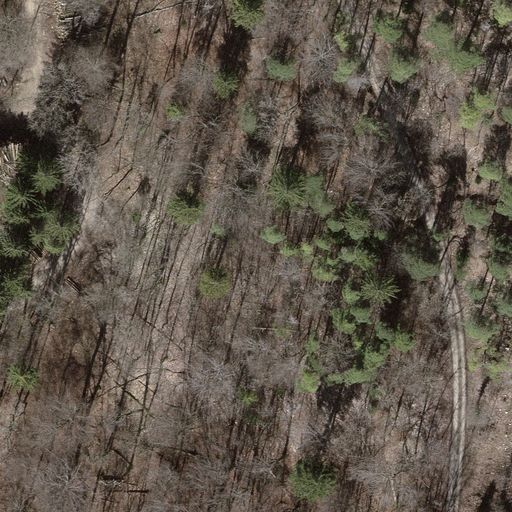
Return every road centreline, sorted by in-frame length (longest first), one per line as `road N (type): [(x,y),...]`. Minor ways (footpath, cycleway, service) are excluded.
road 1 (track): [(469,511),(467,342),(430,189),(355,0)]
road 2 (track): [(0,318),(56,272),(94,217),(91,179),(74,145),(25,107),(0,114)]
